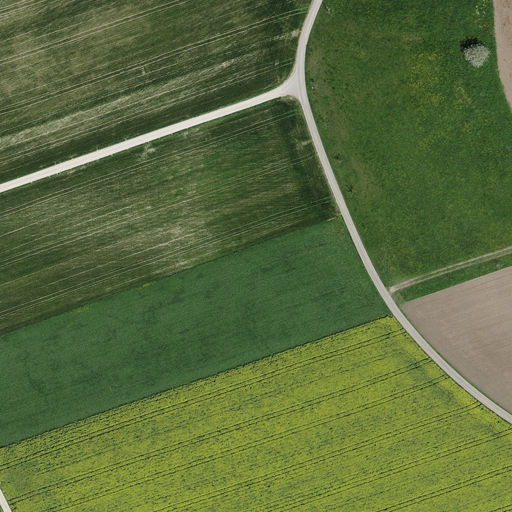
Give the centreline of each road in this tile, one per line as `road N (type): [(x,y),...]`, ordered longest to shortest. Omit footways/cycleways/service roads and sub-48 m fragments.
road 1 (unclassified): [(511,424),(430,354),(383,294),(332,190),(301,84),(303,41),(318,0)]
road 2 (track): [(301,84),(0,187)]
road 3 (track): [(383,294),(511,250)]
